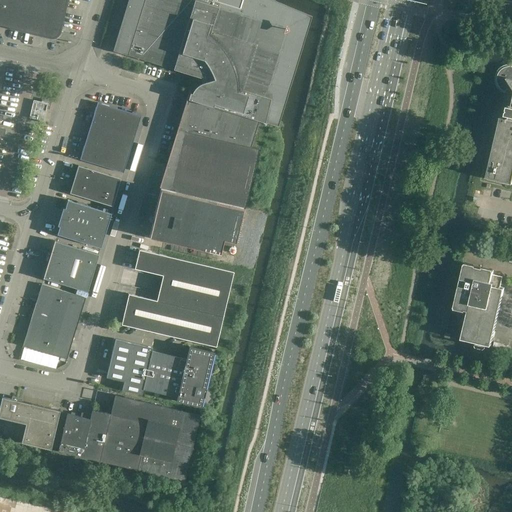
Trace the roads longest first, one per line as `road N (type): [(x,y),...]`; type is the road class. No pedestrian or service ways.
road 1 (secondary): [(281,511),(405,0)]
road 2 (secondary): [(375,0),(255,511)]
road 3 (unclassified): [(0,363),(62,381),(75,374),(152,126),(152,92),(80,68)]
road 4 (unclassified): [(33,217),(80,68)]
